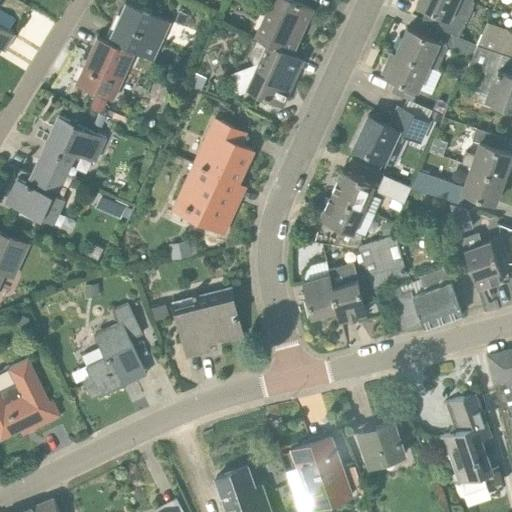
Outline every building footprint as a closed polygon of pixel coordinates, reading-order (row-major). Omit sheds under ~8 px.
[(293,54),(293,53),(300,39),(297,38),(303,24),(305,24),(313,8),(295,0),(274,0),(257,38),(293,54)] [(473,0),(419,0),(418,4),(429,8),(423,21),(451,33),(458,37),(475,1),(473,0)] [(109,40),(135,52),(154,60),(172,22),(151,12),(153,7),(146,4),(144,9),(127,1),(109,40)] [(482,33),(478,44),(488,47),(511,56),(511,30),(496,25),(487,22),(482,33)] [(0,47),(6,52),(17,34),(0,23),(0,47)] [(439,42),(408,27),(397,51),(429,65),(439,42)] [(446,45),(447,45),(472,57),(478,44),(477,43),(477,45),(458,37),(451,33),(446,45)] [(135,52),(109,40),(99,35),(77,82),(114,99),(135,52)] [(303,58),(293,53),(293,54),(257,38),(250,55),(253,65),(235,72),(242,92),(250,89),(249,91),(283,105),(290,88),(289,87),(295,71),(297,72),(303,58)] [(511,56),(488,47),(478,44),(472,57),(469,64),(483,69),(481,74),(483,75),(485,78),(477,101),(496,107),(502,104),(511,108),(511,56)] [(429,65),(397,51),(386,75),(396,79),(391,90),(413,100),(429,65)] [(187,60),(178,56),(174,65),(183,69),(187,60)] [(198,72),(193,84),(202,88),(208,76),(198,72)] [(94,99),(90,108),(102,113),(106,104),(94,99)] [(421,143),(430,123),(396,107),(388,124),(369,115),(354,146),(385,161),(385,160),(396,165),(409,138),(421,143)] [(434,110),(430,118),(440,122),(444,115),(434,110)] [(38,161),(67,174),(76,153),(95,161),(106,138),(59,116),(38,161)] [(195,163),(238,183),(254,149),(230,138),(235,126),(216,117),(195,163)] [(472,166),(505,178),(511,156),(511,152),(500,148),(504,137),(477,128),(473,140),(480,142),(476,154),(465,151),(461,163),(471,167),(472,166)] [(443,152),(448,140),(437,136),(426,163),(448,172),(454,157),(443,152)] [(67,174),(38,161),(28,183),(18,178),(7,202),(54,223),(65,200),(57,196),(67,174)] [(238,183),(195,163),(174,209),(224,232),(236,205),(229,202),(238,183)] [(496,203),(505,178),(472,166),(471,167),(463,191),(496,203)] [(343,169),(332,194),(365,208),(374,213),(381,198),(371,194),(376,184),(343,169)] [(463,191),(465,186),(419,170),(412,187),(459,203),(463,191)] [(377,191),(394,199),(401,182),(385,174),(377,191)] [(127,206),(103,194),(97,206),(122,218),(127,206)] [(355,229),(365,208),(332,194),(321,218),(341,227),(334,243),(358,245),(365,234),(355,229)] [(467,208),(455,211),(461,229),(473,226),(467,208)] [(395,234),(395,221),(382,221),(382,235),(391,235),(393,234),(395,234)] [(0,269),(14,276),(28,244),(0,230),(0,269)] [(483,242),(478,231),(460,237),(466,249),(479,291),(509,281),(507,255),(506,255),(500,237),(483,242)] [(395,234),(358,245),(371,287),(393,281),(392,277),(407,273),(395,234)] [(193,255),(190,240),(171,244),(174,258),(193,255)] [(341,318),(367,312),(354,261),(328,268),(330,273),(338,307),(341,318)] [(424,327),(462,313),(446,267),(419,277),(421,280),(401,287),(393,290),(407,328),(423,323),(424,327)] [(330,273),(304,279),(313,313),(338,307),(330,273)] [(88,282),(88,293),(100,293),(100,282),(88,282)] [(188,357),(211,351),(208,339),(242,331),(231,288),(174,302),(188,357)] [(102,399),(124,389),(121,382),(145,372),(131,338),(143,332),(130,301),(115,308),(120,321),(96,332),(101,345),(82,353),(91,373),(83,376),(94,401),(102,398),(102,399)] [(168,317),(164,301),(150,304),(155,321),(168,317)] [(29,320),(22,316),(18,325),(25,329),(29,320)] [(511,348),(488,354),(511,455),(511,348)] [(48,401),(24,358),(0,370),(0,437),(1,440),(31,425),(33,429),(60,416),(51,399),(48,401)] [(464,480),(492,470),(481,438),(491,435),(476,391),(452,399),(461,428),(448,433),(464,480)] [(397,439),(391,420),(359,431),(371,465),(406,454),(400,438),(397,439)] [(352,494),(331,436),(293,450),(303,476),(292,480),(298,499),(309,495),(314,509),(349,497),(353,508),(359,506),(355,493),(352,494)] [(255,487),(248,465),(217,476),(229,511),(271,511),(262,484),(255,487)] [(60,511),(55,498),(16,511),(60,511)]
